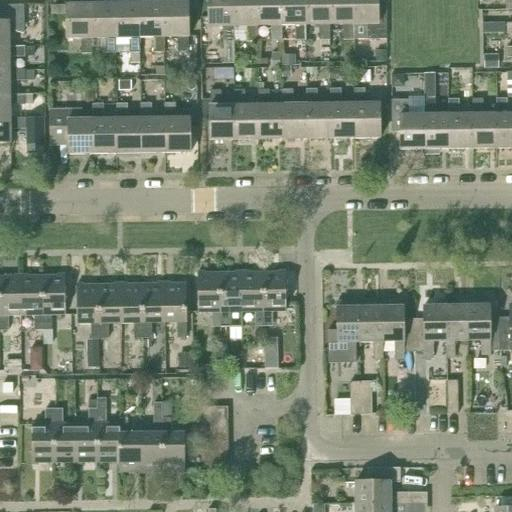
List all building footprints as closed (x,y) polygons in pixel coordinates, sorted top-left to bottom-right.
[(233,27),(232,0),(207,0),(209,28),(222,27),(222,43),(233,42),(233,27)] [(232,0),(233,27),(247,27),(247,42),(256,41),(256,27),(257,27),(256,0),(232,0)] [(280,27),(281,27),(280,0),(256,0),(257,27),(271,27),(271,42),(281,41),(280,27)] [(304,26),(305,26),(304,0),(280,0),(281,27),(293,26),(294,41),(304,41),(304,26)] [(317,26),(318,41),(318,52),(329,52),(329,26),(328,0),(304,0),(305,26),(317,26)] [(352,0),(328,0),(329,26),(342,26),(343,40),(353,40),(352,0)] [(386,7),(377,7),(377,0),(352,0),(353,40),(367,40),(386,39),(386,7)] [(139,39),(139,3),(115,4),(115,38),(115,39),(128,39),(129,54),(139,54),(139,39)] [(163,39),(164,39),(163,3),(139,3),(139,39),(152,39),(153,54),(163,54),(163,39)] [(163,3),(164,39),(177,38),(177,53),(188,53),(187,38),(188,38),(188,3),(163,3)] [(91,39),(91,4),(66,5),(66,8),(66,17),(66,40),(81,39),(81,54),(91,54),(91,39)] [(91,4),(91,39),(105,39),(105,54),(115,54),(115,39),(115,38),(115,4),(91,4)] [(0,6),(0,47),(9,47),(9,34),(24,34),(23,6),(0,6)] [(50,17),(66,17),(66,8),(50,8),(50,17)] [(233,42),(222,43),(223,66),(233,66),(233,42)] [(9,47),(0,47),(0,71),(10,71),(9,57),(24,57),(24,47),(9,47)] [(365,62),(365,52),(353,51),(353,62),(365,62)] [(375,54),(376,64),(387,64),(387,53),(375,54)] [(139,54),(129,54),(129,65),(140,65),(139,54)] [(497,69),(497,55),(483,56),(483,69),(497,69)] [(271,57),(272,69),(281,68),(281,57),(271,57)] [(295,57),(281,57),(281,68),(282,68),(291,68),(295,68),(295,57)] [(291,68),(282,68),(282,77),(291,77),(291,68)] [(155,69),(155,77),(164,77),(164,69),(155,69)] [(331,69),(331,81),(340,81),(340,69),(331,69)] [(257,70),(258,79),(267,78),(266,70),(257,70)] [(0,94),(10,95),(10,81),(24,81),(24,71),(10,71),(0,71),(0,94)] [(24,71),(24,81),(33,81),(33,71),(24,71)] [(372,83),(372,71),(356,71),(356,83),(372,83)] [(509,84),(509,73),(496,74),(496,84),(507,84),(509,84)] [(391,76),(391,88),(405,88),(404,75),(391,76)] [(132,91),(132,81),(118,81),(118,91),(132,91)] [(164,84),(165,96),(180,96),(179,83),(164,84)] [(354,138),(353,104),(340,105),(340,90),(329,91),(330,105),(330,139),(354,138)] [(354,104),(353,104),(354,138),(379,138),(378,104),(364,104),(364,90),(353,91),(354,104)] [(258,92),(258,106),(258,120),(259,140),(283,140),(282,105),(268,105),(267,91),(258,92)] [(306,139),(306,105),(292,105),(292,91),(282,91),(282,105),(283,140),(306,139)] [(330,139),(330,105),(316,105),(316,91),(306,91),(306,105),(306,139),(330,139)] [(234,106),(233,106),(221,106),(220,92),(210,92),(210,107),(209,107),(210,141),(235,141),(234,106)] [(233,92),(233,106),(234,106),(235,141),(259,140),(258,120),(258,106),(244,106),(243,92),(233,92)] [(24,94),(10,95),(0,94),(0,118),(10,119),(10,105),(24,105),(24,94)] [(24,94),(24,105),(32,105),(32,94),(24,94)] [(400,132),(400,150),(425,150),(424,116),(423,116),(410,116),(410,100),(391,101),(391,133),(400,132)] [(473,149),(497,149),(496,115),(482,115),(482,100),(472,101),(472,115),(473,149)] [(496,100),(496,115),(497,149),(511,148),(511,114),(507,115),(507,100),(496,100)] [(448,116),(434,116),(434,101),(423,101),(423,116),(424,116),(425,150),(449,149),(448,116)] [(473,149),(472,115),(458,116),(458,101),(447,101),(448,116),(449,149),(473,149)] [(93,120),(92,120),(93,154),(117,154),(116,120),(117,120),(103,120),(103,105),(92,106),(93,120)] [(117,105),(117,120),(116,120),(117,154),(140,154),(140,120),(140,119),(127,120),(127,105),(117,105)] [(164,120),(164,119),(150,120),(150,105),(140,105),(140,119),(140,120),(140,154),(164,154),(164,120)] [(164,105),(164,119),(164,120),(164,154),(189,153),(189,120),(175,120),(175,105),(164,105)] [(50,145),(68,145),(68,155),(93,154),(92,120),(81,121),(81,111),(49,111),(50,145)] [(10,129),(25,129),(25,147),(43,146),(42,118),(10,119),(0,118),(0,143),(10,144),(10,129)] [(285,274),(263,275),(264,327),(272,327),(272,312),(285,312),(285,274)] [(220,328),(219,275),(198,276),(198,313),(212,313),(212,328),(220,328)] [(241,275),(219,275),(220,328),(228,327),(228,313),(242,312),(241,275)] [(264,327),(263,275),(241,275),(242,312),(255,312),(255,327),(264,327)] [(64,277),(42,278),(43,330),(52,330),(51,316),(64,316),(64,277)] [(21,278),(0,278),(0,331),(7,331),(7,316),(21,316),(21,278)] [(21,278),(21,316),(34,315),(34,330),(43,330),(42,278),(21,278)] [(108,324),(121,324),(120,286),(99,287),(100,339),(108,339),(108,324)] [(143,339),(142,286),(120,286),(121,324),(134,324),(134,339),(143,339)] [(164,286),(142,286),(143,339),(151,339),(151,324),(164,324),(164,286)] [(164,286),(164,324),(177,324),(177,338),(185,338),(185,286),(164,286)] [(90,339),(100,339),(99,287),(76,287),(77,325),(90,325),(90,339)] [(413,320),(414,353),(424,352),(424,358),(433,358),(433,342),(445,342),(446,342),(445,307),(446,307),(446,300),(437,300),(437,307),(423,307),(424,320),(413,320)] [(446,342),(445,342),(446,358),(455,358),(454,342),(468,341),(467,300),(459,300),(459,306),(446,307),(445,307),(446,342)] [(490,352),(500,351),(500,318),(489,319),(489,306),(475,306),(475,300),(467,300),(468,341),(481,341),(481,357),(490,357),(490,352)] [(347,343),(360,343),(359,301),(351,301),(351,308),(337,308),(338,359),(347,359),(347,343)] [(381,307),(380,307),(367,308),(367,301),(359,301),(360,343),(373,342),(374,359),(382,358),(382,342),(381,307)] [(380,301),(380,307),(381,307),(382,342),(395,342),(395,358),(404,358),(404,353),(414,353),(413,320),(403,320),(403,307),(389,307),(389,301),(380,301)] [(500,318),(500,351),(511,351),(511,343),(511,342),(511,305),(509,306),(510,318),(500,318)] [(52,330),(43,330),(43,345),(52,345),(52,330)] [(122,342),(122,375),(132,375),(132,342),(122,342)] [(90,344),(90,355),(99,354),(99,343),(90,344)] [(277,350),(264,350),(264,372),(277,372),(277,350)] [(29,351),(29,373),(41,373),(41,351),(29,351)] [(179,354),(180,369),(193,368),(192,353),(179,354)] [(20,364),(4,365),(5,374),(20,374),(20,364)] [(447,414),(458,414),(457,381),(447,381),(447,414)] [(350,416),(361,415),(360,382),(350,383),(350,387),(350,403),(350,416)] [(360,382),(361,415),(371,415),(371,382),(360,382)] [(3,394),(13,393),(13,383),(3,384),(3,394)] [(350,403),(350,387),(334,387),(334,403),(350,403)] [(490,397),(472,397),(472,410),(490,410),(490,397)] [(153,404),(153,420),(153,434),(141,434),(141,472),(162,472),(162,420),(162,404),(153,404)] [(396,405),(382,405),(382,415),(396,415),(396,405)] [(203,408),(204,420),(228,420),(227,407),(203,408)] [(32,464),(53,464),(53,410),(44,410),(44,425),(31,425),(32,464)] [(53,464),(75,463),(75,425),(62,425),(62,410),(53,410),(53,464)] [(97,463),(96,410),(88,410),(88,424),(75,425),(75,463),(97,463)] [(97,463),(118,463),(119,463),(118,425),(105,425),(105,410),(96,410),(97,463)] [(119,463),(118,463),(118,472),(141,472),(141,434),(127,434),(127,420),(118,420),(118,425),(119,463)] [(162,420),(162,472),(184,472),(183,434),(170,435),(170,420),(162,420)] [(204,420),(204,432),(228,432),(228,420),(204,420)] [(228,432),(204,432),(204,444),(228,444),(228,432)] [(204,444),(204,456),(228,456),(228,444),(204,444)] [(228,456),(204,456),(204,468),(228,468),(228,456)] [(367,469),(367,482),(355,482),(355,505),(406,504),(406,493),(390,494),(390,483),(400,483),(400,469),(367,469)]
